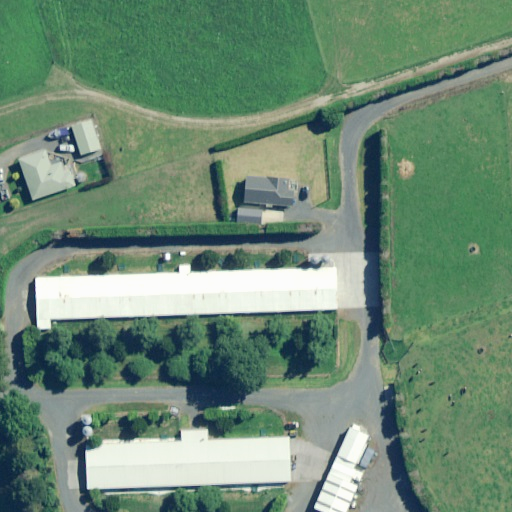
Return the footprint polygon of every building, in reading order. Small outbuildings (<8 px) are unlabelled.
[(100,150),(92,121),(71,127),(80,156),(100,150)] [(83,169),(71,173),(70,170),(64,171),(61,163),(51,166),(45,151),(19,159),(33,200),(73,187),(88,182),(83,169)] [(296,182),(248,177),(246,203),(293,208),(296,182)] [(262,210),(238,208),(237,224),(261,225),(262,210)] [(337,310),(336,269),(189,274),(189,266),(179,266),(179,274),(35,279),(37,330),(50,329),(49,320),(337,310)] [(353,470),(369,436),(350,427),(312,507),(321,511),(347,511),(364,475),(353,470)] [(207,441),(207,430),(180,431),(180,442),(85,445),(87,490),(291,482),(290,438),(207,441)]
